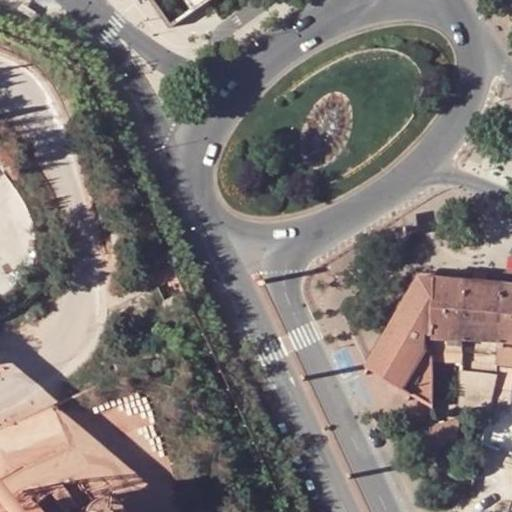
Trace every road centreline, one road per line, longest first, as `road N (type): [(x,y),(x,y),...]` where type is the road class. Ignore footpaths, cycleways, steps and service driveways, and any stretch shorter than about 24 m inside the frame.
road 1 (secondary): [(367,3),(279,45),(228,95),(198,176),(219,230)]
road 2 (secondary): [(219,230),(351,511)]
road 3 (secondary): [(391,511),(280,281),(283,239)]
road 4 (secondary): [(413,174),(446,146),(467,113),(475,44)]
road 5 (secondary): [(283,239),(350,219),(413,174)]
